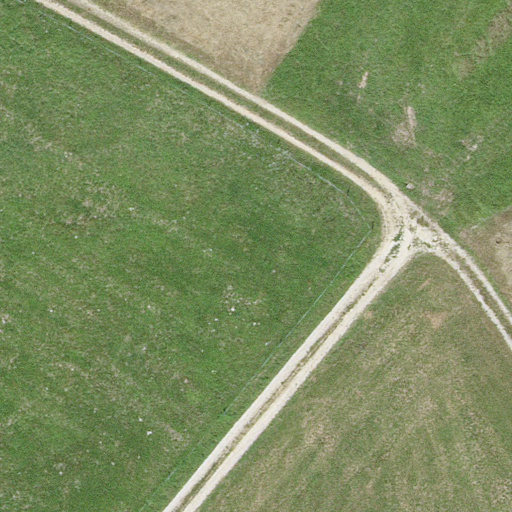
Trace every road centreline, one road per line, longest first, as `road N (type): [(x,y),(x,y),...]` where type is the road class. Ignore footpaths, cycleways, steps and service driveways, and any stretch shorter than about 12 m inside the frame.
road 1 (track): [(56,0),(211,77),(351,172),(511,351)]
road 2 (track): [(416,240),(185,511)]
